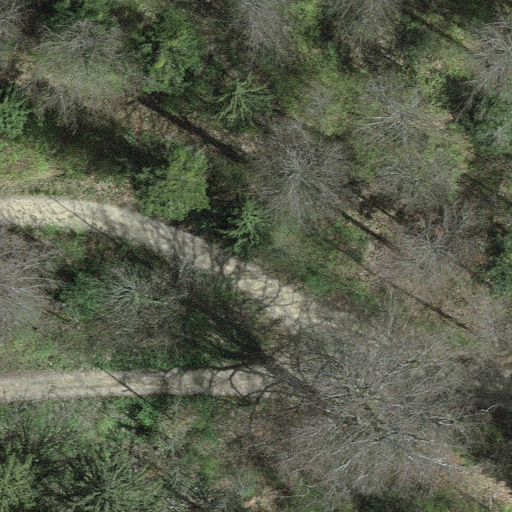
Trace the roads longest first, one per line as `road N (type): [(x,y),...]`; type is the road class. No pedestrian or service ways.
road 1 (track): [(0,200),(128,222),(237,298),(427,384)]
road 2 (track): [(0,376),(173,371),(427,384)]
